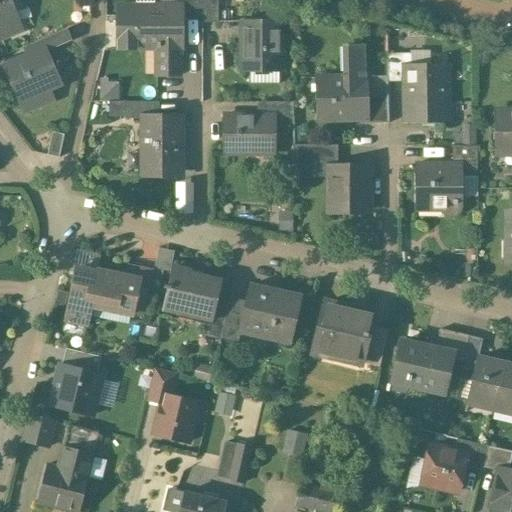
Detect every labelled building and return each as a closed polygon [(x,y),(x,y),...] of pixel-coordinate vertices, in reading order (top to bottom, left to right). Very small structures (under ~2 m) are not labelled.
[(0,0),(0,41),(2,40),(1,37),(9,34),(9,33),(18,29),(8,4),(13,2),(12,0),(0,0)] [(201,0),(173,0),(174,7),(182,7),(182,10),(202,10),(201,0)] [(217,0),(201,0),(202,10),(202,24),(218,24),(217,0)] [(136,7),(117,7),(117,49),(119,49),(119,50),(136,50),(136,49),(136,7)] [(162,7),(136,7),(136,49),(156,49),(156,77),(180,77),(179,49),(182,49),(182,10),(182,7),(174,7),(162,7)] [(280,21),(243,21),(243,71),(280,71),(280,21)] [(67,29),(23,47),(28,58),(45,51),(45,52),(72,40),(67,29)] [(364,44),(342,45),(343,77),(365,76),(364,44)] [(28,58),(6,67),(20,99),(58,83),(45,52),(45,51),(28,58)] [(410,53),(387,54),(387,76),(388,82),(403,81),(403,65),(411,65),(410,53)] [(411,65),(403,65),(403,81),(404,122),(449,122),(448,65),(411,65)] [(343,77),(321,78),(322,99),(316,99),(317,120),(367,119),(368,119),(367,76),(365,76),(343,77)] [(387,76),(367,76),(368,119),(367,119),(367,123),(389,123),(388,82),(387,76)] [(104,79),(103,99),(124,99),(124,79),(104,79)] [(159,102),(123,102),(123,119),(142,119),(142,118),(159,118),(159,102)] [(293,102),(257,102),(257,116),(269,116),(269,117),(293,117),(293,102)] [(511,112),(496,113),(496,153),(497,153),(497,146),(511,146),(511,112)] [(257,116),(224,116),(224,153),(259,153),(259,150),(272,150),(272,153),(274,153),(274,134),(269,134),(269,117),(269,116),(257,116)] [(159,118),(142,118),(142,119),(142,172),(182,172),(182,118),(159,118)] [(64,134),(53,131),(47,155),(59,157),(64,134)] [(337,145),(293,145),(293,174),(329,174),(329,165),(337,165),(337,145)] [(477,146),(452,146),(452,164),(461,164),(461,177),(477,177),(477,146)] [(452,164),(415,164),(416,210),(442,210),(443,212),(445,215),(448,216),(452,217),(455,215),(457,214),(459,213),(460,211),(461,209),(461,207),(461,177),(461,164),(452,164)] [(337,165),(329,165),(329,174),(328,210),(369,210),(369,165),(337,165)] [(196,182),(182,182),(182,212),(196,212),(196,182)] [(154,269),(141,266),(138,279),(140,280),(135,302),(147,304),(154,269)] [(219,281),(190,274),(190,271),(174,267),(169,286),(166,285),(165,288),(169,289),(164,309),(193,316),(191,324),(208,328),(219,281)] [(97,272),(78,268),(77,273),(74,272),(71,285),(73,286),(66,320),(87,324),(91,308),(92,306),(93,302),(92,302),(99,273),(97,273),(97,272)] [(138,279),(97,271),(97,272),(97,273),(99,273),(92,302),(93,302),(92,306),(133,314),(135,302),(140,280),(138,279)] [(219,281),(208,328),(206,336),(221,340),(231,297),(235,282),(220,279),(219,281)] [(301,297),(250,285),(246,301),(240,327),(242,328),(271,335),(270,338),(290,342),(301,297)] [(246,301),(231,297),(221,340),(238,344),(242,328),(240,327),(246,301)] [(373,314),(324,303),(313,351),(362,363),(369,334),(373,314)] [(469,336),(440,329),(435,349),(453,352),(451,359),(464,361),(469,336)] [(387,338),(369,334),(362,363),(380,367),(387,338)] [(483,339),(469,336),(464,361),(460,378),(472,381),(477,358),(478,358),(483,339)] [(435,349),(401,341),(394,374),(408,377),(406,385),(443,394),(451,359),(453,352),(435,349)] [(66,349),(62,367),(97,375),(101,358),(66,349)] [(478,358),(477,358),(472,381),(465,411),(467,411),(469,403),(493,408),(491,417),(492,417),(504,364),(478,358)] [(511,366),(504,364),(492,417),(493,417),(495,408),(511,412),(511,366)] [(211,368),(197,365),(195,377),(208,380),(211,368)] [(97,375),(62,367),(57,389),(55,388),(50,406),(93,416),(103,377),(97,375)] [(177,374),(155,369),(147,400),(161,403),(163,395),(171,397),(177,374)] [(235,414),(238,395),(221,393),(219,411),(235,414)] [(171,397),(163,395),(161,403),(153,434),(188,442),(193,423),(190,422),(195,403),(171,397)] [(55,421),(29,415),(23,441),(49,447),(55,421)] [(99,432),(69,425),(64,448),(91,455),(91,456),(92,457),(99,432)] [(287,431),(290,452),(306,450),(303,429),(287,431)] [(488,446),(446,436),(446,437),(457,439),(454,450),(466,453),(463,466),(482,471),(483,467),(488,446)] [(252,447),(236,444),(229,479),(244,482),(252,447)] [(454,450),(430,445),(421,483),(457,492),(463,466),(466,453),(454,450)] [(511,454),(511,451),(488,446),(483,467),(499,471),(500,469),(508,471),(511,454)] [(91,455),(64,448),(59,467),(65,468),(64,471),(86,477),(91,456),(91,455)] [(86,477),(64,471),(65,468),(59,467),(47,464),(38,501),(79,511),(87,477),(86,477)] [(511,472),(508,471),(500,469),(499,471),(491,506),(511,511),(511,472)] [(320,489),(300,485),(295,504),(315,509),(320,489)] [(334,511),(339,494),(320,489),(315,509),(329,511),(334,511)] [(215,511),(218,501),(185,493),(179,511),(215,511)]
